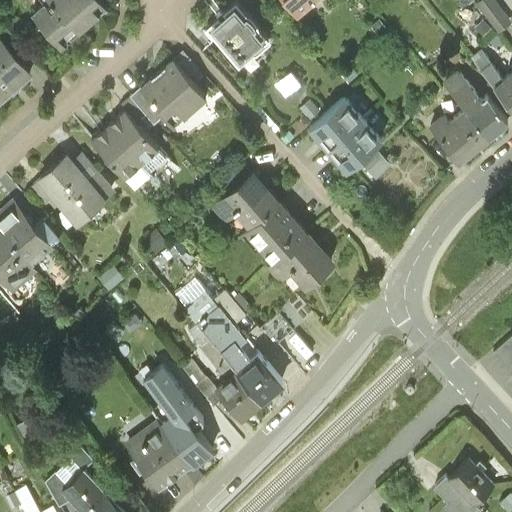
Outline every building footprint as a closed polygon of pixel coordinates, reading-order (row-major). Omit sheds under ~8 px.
[(111,8),(103,0),(44,0),(47,2),(32,15),(63,50),(101,17),(111,8)] [(312,0),(287,0),(298,12),(312,0)] [(511,13),(500,0),(476,0),(498,27),(511,15),(511,13)] [(272,43),(236,3),(207,29),(240,66),(251,57),(254,57),(257,56),(272,43)] [(3,26),(0,29),(0,38),(23,64),(31,57),(3,26)] [(0,38),(0,103),(32,76),(23,64),(0,38)] [(481,47),(471,55),(511,106),(511,68),(503,75),(481,47)] [(431,72),(436,79),(442,85),(445,81),(489,134),(507,118),(487,92),(481,97),(474,89),(476,88),(450,56),(431,72)] [(208,97),(173,58),(140,87),(164,114),(174,126),(208,97)] [(460,159),(489,134),(445,81),(442,85),(436,79),(420,92),(439,114),(452,103),(459,112),(449,120),(444,114),(431,125),(460,159)] [(140,87),(130,95),(153,121),(154,123),(164,114),(140,87)] [(153,121),(130,95),(122,102),(127,107),(138,119),(142,116),(149,124),(153,121)] [(367,118),(347,95),(308,128),(328,151),(367,118)] [(138,119),(127,107),(109,123),(144,161),(162,146),(138,119)] [(385,139),(367,118),(328,151),(346,172),(385,139)] [(144,161),(109,123),(91,139),(126,177),(144,161)] [(379,145),(362,162),(376,176),(393,159),(379,145)] [(74,158),(67,150),(36,177),(57,202),(76,224),(108,196),(74,158)] [(83,150),(74,158),(108,196),(117,188),(83,150)] [(280,197),(253,168),(211,206),(225,222),(235,213),(247,227),(280,197)] [(57,202),(36,177),(28,183),(45,203),(49,198),(54,205),(57,202)] [(0,207),(0,226),(31,261),(50,244),(49,243),(34,227),(36,224),(12,197),(0,207)] [(308,229),(280,197),(247,227),(242,231),(271,262),(308,229)] [(36,224),(34,227),(49,243),(59,235),(43,218),(36,224)] [(31,261),(0,226),(0,273),(14,289),(37,268),(31,261)] [(167,242),(156,228),(145,237),(156,250),(167,242)] [(337,261),(308,229),(271,262),(266,267),(280,283),(290,275),(304,290),(337,261)] [(123,275),(113,264),(98,277),(108,288),(123,275)] [(234,288),(229,293),(233,297),(237,292),(234,288)] [(198,321),(218,305),(205,290),(185,307),(198,321)] [(239,291),(233,297),(245,310),(251,305),(239,291)] [(312,313),(297,296),(288,303),(303,320),(312,313)] [(303,320),(288,303),(279,311),(294,328),(303,320)] [(238,370),(259,353),(218,305),(198,321),(232,363),(238,370)] [(232,363),(198,321),(188,329),(201,345),(199,347),(225,379),(231,374),(226,368),(232,363)] [(511,369),(511,334),(493,352),(510,371),(511,369)] [(297,352),(290,359),(306,376),(313,370),(297,352)] [(259,353),(238,370),(265,401),(286,384),(259,353)] [(216,387),(190,358),(180,367),(194,382),(193,383),(213,406),(221,399),(224,396),(216,387)] [(244,419),(265,401),(238,370),(232,363),(226,368),(231,374),(225,379),(216,387),(224,396),(221,399),(230,409),(233,406),(244,419)] [(145,378),(172,415),(189,419),(192,419),(186,412),(196,407),(164,366),(145,378)] [(163,422),(174,437),(191,460),(192,461),(211,447),(189,419),(172,415),(163,422)] [(163,422),(158,416),(128,439),(161,482),(191,460),(174,437),(163,422)] [(82,445),(71,455),(83,467),(84,465),(93,457),(82,445)] [(71,455),(55,470),(67,482),(83,467),(71,455)] [(493,483),(470,459),(449,479),(473,502),(493,483)] [(129,511),(84,465),(83,467),(67,482),(63,485),(73,495),(84,507),(79,511),(129,511)] [(60,502),(73,495),(63,485),(67,482),(55,470),(47,479),(60,502)] [(473,502),(449,479),(448,477),(436,489),(447,500),(443,504),(451,511),(475,511),(479,509),(473,502)] [(29,511),(55,511),(53,506),(41,511),(40,511),(27,486),(18,491),(29,511)] [(29,511),(18,491),(8,497),(15,511),(29,511)] [(511,507),(511,491),(500,502),(509,511),(511,507)]
